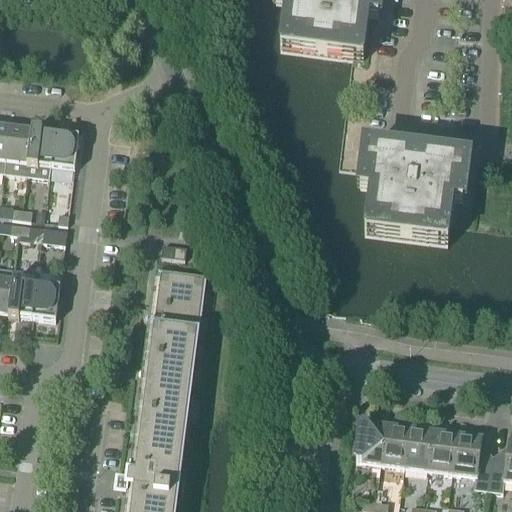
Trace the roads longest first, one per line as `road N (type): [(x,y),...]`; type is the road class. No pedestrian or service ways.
road 1 (residential): [(428,0),(403,75),(399,142),(482,150),(487,0)]
road 2 (unclassified): [(174,83),(294,349)]
road 3 (residential): [(67,381),(99,116)]
road 4 (unclassified): [(294,349),(315,363),(511,389)]
road 5 (residential): [(83,511),(94,412),(89,397),(67,381)]
road 6 (residential): [(20,511),(36,377)]
